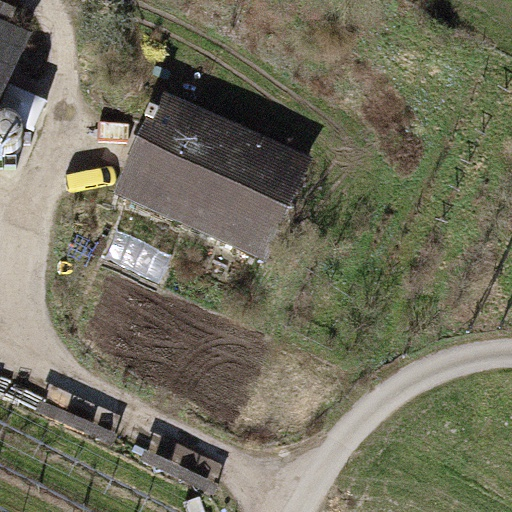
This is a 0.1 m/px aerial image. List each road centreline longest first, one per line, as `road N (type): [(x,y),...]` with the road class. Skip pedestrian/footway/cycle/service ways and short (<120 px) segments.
road 1 (track): [(28,0),(62,45),(73,112),(2,344)]
road 2 (track): [(299,507),(0,343)]
road 3 (track): [(297,511),(355,424),(453,365),(511,361)]
